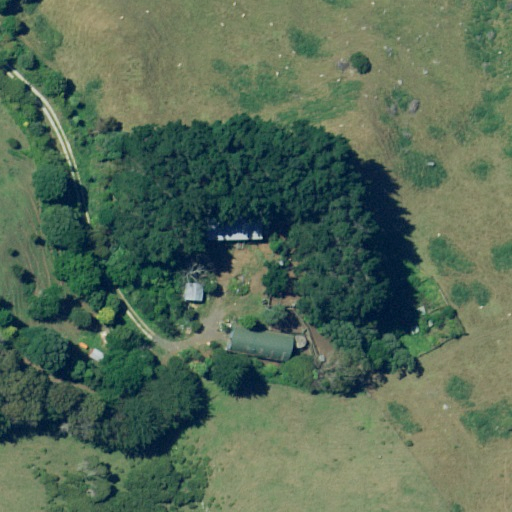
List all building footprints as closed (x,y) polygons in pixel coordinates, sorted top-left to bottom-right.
[(256,240),(256,215),(202,215),(202,240),(256,240)] [(288,275),(277,275),(279,307),(290,307),(288,275)] [(202,302),(203,278),(182,277),(181,301),(202,302)] [(433,314),(420,319),(425,332),(438,326),(433,314)] [(418,322),(408,326),(413,337),(423,333),(418,322)] [(291,336),(233,325),(229,348),(287,358),(291,336)] [(97,348),(90,357),(102,366),(109,357),(97,348)]
